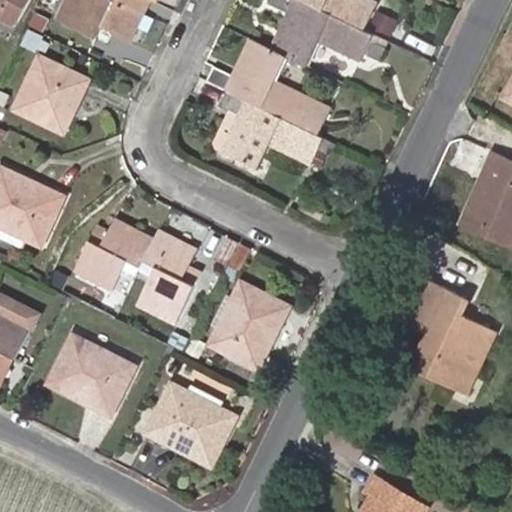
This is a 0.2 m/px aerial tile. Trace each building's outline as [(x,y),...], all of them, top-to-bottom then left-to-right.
[(0,0),(0,17),(16,26),(31,0),(0,0)] [(151,0),(150,0),(70,0),(60,20),(96,37),(101,25),(132,40),(151,0)] [(375,33),(367,29),(306,0),(272,0),(271,3),(292,13),(275,49),(287,55),(308,64),(321,38),(364,57),(375,33)] [(306,0),(367,29),(378,6),(366,0),(306,0)] [(399,19),(383,12),(375,27),(391,35),(399,19)] [(48,20),(38,14),(32,26),(43,32),(48,20)] [(39,36),(29,31),(23,44),(33,49),(39,36)] [(287,55),(275,49),(253,39),(235,75),(216,66),(209,81),(228,91),(231,92),(321,135),(332,111),(274,83),(287,55)] [(387,48),(376,42),(370,56),(381,62),(387,48)] [(35,98),(25,93),(17,109),(67,132),(92,80),(41,57),(34,73),(44,78),(35,98)] [(34,73),(25,93),(35,98),(44,78),(34,73)] [(231,92),(228,91),(221,106),(229,110),(212,146),(258,169),(272,140),(316,162),(327,138),(321,135),(231,92)] [(8,131),(0,127),(0,143),(3,145),(8,131)] [(335,142),(327,138),(316,162),(323,165),(335,142)] [(511,162),(494,154),(482,182),(491,186),(498,168),(511,173),(511,162)] [(66,197),(4,168),(0,176),(0,233),(26,245),(29,238),(44,245),(66,197)] [(491,186),(482,182),(464,224),(511,244),(511,173),(498,168),(491,186)] [(305,218),(321,226),(326,215),(311,207),(305,218)] [(139,273),(156,240),(116,220),(110,231),(98,226),(76,270),(115,290),(123,275),(136,281),(139,273)] [(156,240),(139,273),(153,279),(141,304),(179,323),(204,271),(193,265),(199,252),(160,232),(156,240)] [(218,260),(229,266),(241,242),(229,236),(218,260)] [(241,242),(229,266),(241,272),(253,248),(241,242)] [(460,366),(477,374),(498,331),(463,314),(470,298),(430,279),(409,323),(429,333),(422,348),(429,352),(420,370),(451,385),(460,366)] [(290,306),(242,283),(212,344),(260,368),(290,306)] [(0,367),(7,354),(18,359),(43,312),(2,291),(0,295),(0,367)] [(92,355),(96,346),(77,337),(53,384),(113,414),(137,366),(121,358),(117,367),(92,355)] [(194,337),(187,351),(201,359),(209,344),(194,337)] [(117,367),(121,358),(96,346),(92,355),(117,367)] [(7,354),(0,367),(0,384),(4,387),(18,359),(7,354)] [(468,393),(477,374),(460,366),(451,385),(468,393)] [(189,392),(174,385),(150,433),(213,464),(237,417),(222,409),(223,406),(190,389),(189,392)] [(369,511),(427,511),(430,507),(378,475),(368,490),(373,494),(364,509),(369,511)]
